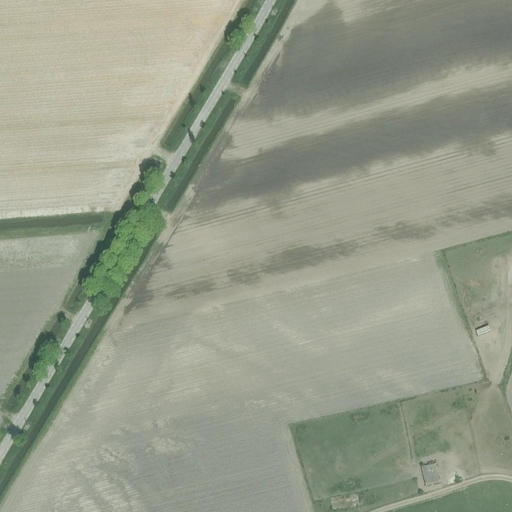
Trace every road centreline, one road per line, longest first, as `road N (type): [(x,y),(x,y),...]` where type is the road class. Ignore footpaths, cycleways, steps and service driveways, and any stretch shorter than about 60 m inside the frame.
road 1 (unclassified): [(0,451),(265,0)]
road 2 (track): [(470,407),(505,361),(511,263)]
